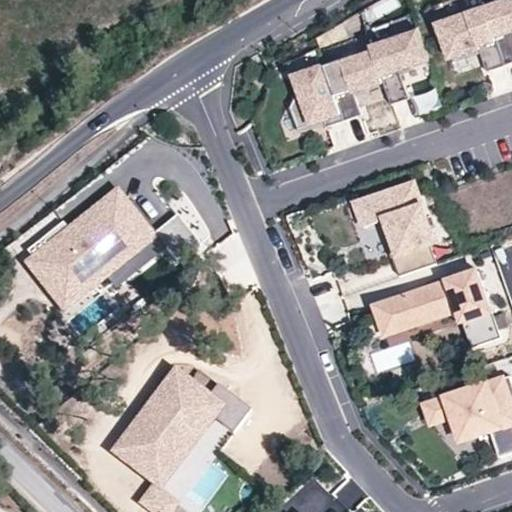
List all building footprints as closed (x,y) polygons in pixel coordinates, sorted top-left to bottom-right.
[(511,9),(492,17),(511,73),(511,72),(511,9)] [(494,79),(511,73),(492,17),(473,23),(472,19),(443,29),(456,67),(486,57),(494,79)] [(378,56),(380,60),(390,90),(398,113),(416,107),(406,80),(436,69),(424,35),(404,42),(405,47),(378,56)] [(349,68),(332,74),(350,129),(368,122),(360,100),(390,90),(380,60),(350,70),(349,68)] [(350,129),(332,74),(303,84),(307,97),(298,115),(305,136),(330,127),(332,132),(333,135),(350,129)] [(330,127),(305,136),(307,141),(332,132),(330,127)] [(366,230),(381,225),(385,237),(392,235),(400,256),(393,258),(400,278),(438,265),(431,246),(436,245),(415,186),(358,206),(366,230)] [(155,239),(142,224),(118,195),(23,271),(63,321),(158,244),(155,239)] [(155,239),(161,234),(148,219),(142,224),(155,239)] [(179,220),(161,234),(155,239),(158,244),(176,266),(201,246),(179,220)] [(392,259),(393,258),(400,256),(392,235),(385,237),(392,259)] [(376,308),(381,322),(400,315),(405,331),(458,311),(472,350),(502,339),(479,272),(376,308)] [(387,338),(405,331),(400,315),(381,322),(387,338)] [(188,387),(176,378),(118,454),(157,484),(141,505),(150,511),(172,511),(209,463),(212,465),(251,413),(198,373),(188,387)] [(492,433),(501,459),(511,455),(511,401),(511,399),(511,387),(511,379),(511,378),(427,407),(433,426),(455,419),(463,443),(492,433)]
